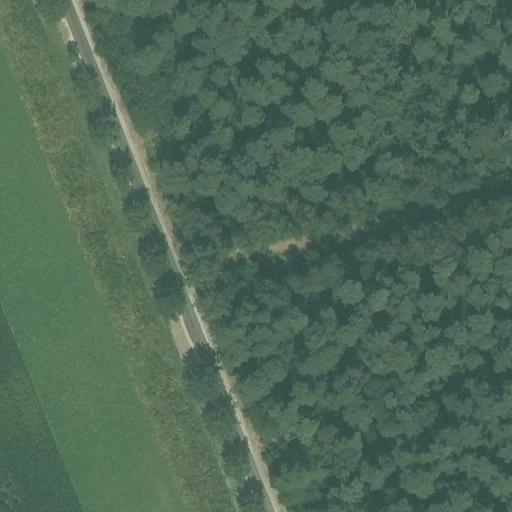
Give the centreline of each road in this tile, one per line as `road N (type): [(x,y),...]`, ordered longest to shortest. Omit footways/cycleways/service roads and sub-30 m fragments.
road 1 (unclassified): [(68,0),(269,511)]
road 2 (track): [(511,186),(182,285)]
